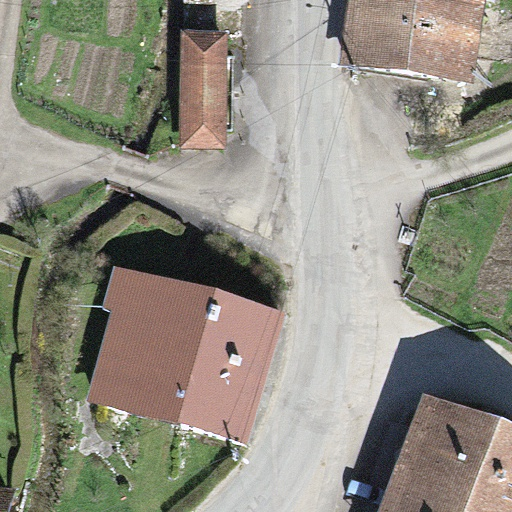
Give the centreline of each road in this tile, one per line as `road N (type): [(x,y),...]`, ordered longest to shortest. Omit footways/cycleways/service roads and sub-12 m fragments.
road 1 (residential): [(320,214),(0,140)]
road 2 (secondary): [(314,0),(310,94),(320,214)]
road 3 (residential): [(320,214),(511,145)]
road 4 (residential): [(330,337),(511,405)]
road 5 (secondary): [(330,337),(298,444),(253,511)]
road 6 (secondary): [(320,214),(330,337)]
